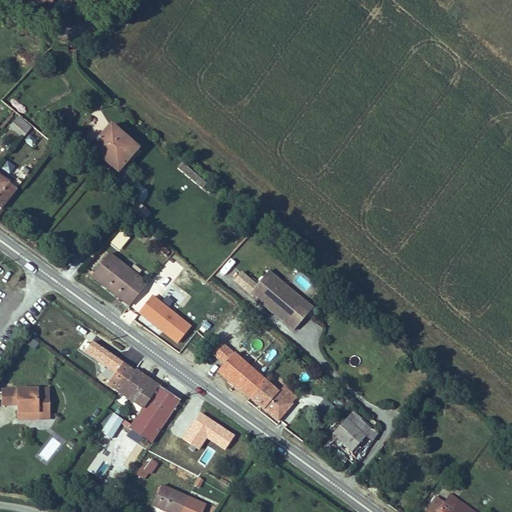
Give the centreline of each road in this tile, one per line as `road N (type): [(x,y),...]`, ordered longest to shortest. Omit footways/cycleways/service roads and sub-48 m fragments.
road 1 (primary): [(0,240),(373,511)]
road 2 (unknown): [(342,490),(383,422),(299,335)]
road 3 (tertiary): [(0,12),(80,26),(114,0)]
